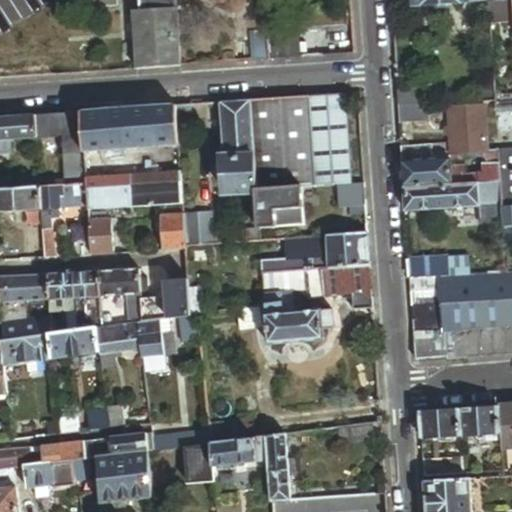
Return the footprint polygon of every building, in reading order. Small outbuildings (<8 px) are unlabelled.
[(40,25),(39,10),(38,0),(37,0),(22,1),(24,32),(40,31),(40,25)] [(176,0),(146,0),(147,8),(141,9),(145,67),(181,65),(176,0)] [(479,0),(480,18),(491,17),(490,0),(479,0)] [(509,0),(491,0),(490,0),(491,17),(492,20),(510,19),(509,0)] [(53,10),(39,10),(40,25),(54,24),(53,10)] [(357,53),(354,23),(267,29),(270,58),(357,53)] [(270,58),(267,29),(250,31),(252,60),(270,58)] [(430,84),(399,86),(400,106),(431,105),(430,84)] [(498,109),(511,108),(511,92),(497,93),(498,109)] [(352,185),(346,93),(309,96),(317,187),(352,185)] [(317,187),(309,96),(252,100),(256,155),(259,191),(317,187)] [(256,155),(252,100),(223,101),(226,157),(256,155)] [(194,115),(193,104),(177,105),(178,122),(185,121),(187,121),(187,116),(194,115)] [(441,119),(441,104),(431,105),(400,106),(402,123),(429,122),(429,120),(441,119)] [(178,122),(177,105),(82,112),(84,128),(85,152),(180,146),(180,141),(178,122)] [(450,109),(453,154),(486,152),(483,107),(450,109)] [(84,128),(82,112),(37,115),(36,115),(37,132),(56,130),(84,128)] [(37,132),(36,115),(0,117),(0,144),(38,141),(37,132)] [(85,152),(84,128),(56,130),(57,137),(68,136),(69,153),(85,152)] [(433,144),(434,152),(447,152),(447,143),(433,144)] [(404,153),(434,152),(433,144),(403,145),(404,153)] [(504,204),(504,207),(511,206),(511,147),(500,148),(500,151),(501,163),(502,172),(502,182),(504,204)] [(500,151),(486,152),(486,161),(491,164),(501,163),(500,151)] [(88,184),(87,179),(85,152),(69,153),(72,185),(88,184)] [(450,159),(449,152),(447,152),(434,152),(404,153),(404,161),(450,159)] [(227,193),(259,191),(256,155),(226,157),(225,157),(227,193)] [(406,187),(454,184),(453,175),(452,159),(450,159),(404,161),(406,187)] [(487,173),(502,172),(501,163),(491,164),(486,161),(487,173)] [(135,168),(136,175),(161,174),(160,166),(135,168)] [(89,201),(183,194),(182,172),(161,174),(136,175),(87,179),(88,184),(89,201)] [(453,175),(454,184),(481,183),(480,174),(453,175)] [(21,189),(40,187),(40,178),(39,175),(27,175),(27,181),(21,182),(21,189)] [(56,177),(40,178),(40,187),(56,186),(56,177)] [(482,205),(504,204),(502,182),(481,183),(482,205)] [(481,183),(454,184),(406,187),(407,209),(482,205),(481,183)] [(89,201),(88,184),(72,185),(56,186),(40,187),(42,213),(61,211),(89,209),(89,201)] [(0,215),(42,213),(40,187),(21,189),(0,190),(0,215)] [(184,204),(183,194),(89,201),(89,209),(90,211),(157,206),(184,204)] [(346,218),(368,217),(367,203),(346,204),(346,218)] [(184,214),(184,204),(157,206),(158,215),(184,214)] [(61,211),(42,213),(43,220),(53,220),(62,219),(61,211)] [(215,244),(214,232),(213,213),(184,215),(186,246),(215,244)] [(187,249),(186,246),(184,215),(184,214),(158,215),(161,251),(187,249)] [(45,259),(56,258),(53,220),(43,220),(45,251),(45,259)] [(73,257),(93,255),(90,226),(90,223),(71,224),(73,257)] [(93,255),(115,254),(113,224),(90,226),(93,255)] [(262,241),(261,229),(233,231),(234,243),(262,241)] [(214,232),(215,244),(234,243),(233,231),(214,232)] [(371,265),(369,233),(328,236),(328,237),(329,255),(317,256),(308,257),(308,270),(371,265)] [(315,238),(317,256),(329,255),(328,237),(315,238)] [(449,359),(511,354),(511,326),(443,330),(440,283),(463,281),(462,273),(511,270),(511,251),(411,257),(417,358),(449,356),(449,359)] [(264,273),(298,271),(308,270),(308,257),(269,260),(263,260),(264,273)] [(373,290),(371,265),(308,270),(298,271),(299,285),(299,292),(309,299),(354,293),(373,290)] [(139,276),(138,269),(100,272),(102,297),(134,294),(141,294),(139,276)] [(511,270),(462,273),(463,281),(440,283),(443,330),(511,326),(511,270)] [(299,285),(298,271),(264,273),(265,287),(299,285)] [(102,297),(100,272),(74,273),(75,299),(102,297)] [(75,299),(74,273),(49,275),(51,300),(75,299)] [(51,300),(49,275),(0,278),(0,287),(0,290),(1,303),(19,302),(51,300)] [(148,275),(139,276),(141,294),(141,299),(149,297),(149,293),(150,293),(148,275)] [(178,318),(191,317),(189,286),(188,278),(167,280),(166,279),(167,296),(169,319),(178,318)] [(198,316),(207,314),(205,285),(189,286),(191,317),(198,316)] [(265,287),(266,295),(282,294),(284,303),(285,314),(301,313),(299,292),(299,285),(265,287)] [(374,308),(373,290),(354,293),(355,308),(374,308)] [(139,324),(143,323),(141,299),(141,294),(134,294),(132,314),(131,323),(131,325),(139,324)] [(282,294),(266,295),(266,306),(284,303),(282,294)] [(143,323),(160,321),(169,319),(167,296),(149,297),(141,299),(143,323)] [(102,297),(75,299),(77,314),(77,321),(96,319),(98,329),(104,328),(102,297)] [(20,317),(19,302),(1,303),(3,331),(4,343),(13,341),(12,317),(20,317)] [(284,303),(266,306),(266,307),(267,315),(269,330),(270,344),(325,340),(324,329),(323,311),(301,313),(285,314),(284,303)] [(333,310),(323,311),(324,329),(335,328),(333,310)] [(77,314),(67,314),(67,323),(77,321),(77,314)] [(105,327),(131,323),(132,314),(105,317),(105,327)] [(191,317),(178,318),(181,344),(201,342),(198,316),(191,317)] [(78,332),(98,329),(96,319),(77,321),(78,332)] [(60,335),(78,332),(77,321),(67,323),(60,324),(60,335)] [(164,355),(160,321),(143,323),(139,324),(140,332),(143,350),(144,358),(164,355)] [(53,325),(32,328),(33,339),(49,336),(54,336),(53,325)] [(99,338),(98,329),(78,332),(60,335),(54,336),(49,336),(53,362),(101,354),(99,338)] [(143,350),(140,332),(99,338),(101,354),(102,356),(143,350)] [(53,362),(49,336),(33,339),(13,341),(4,343),(2,343),(5,369),(53,362)] [(0,396),(8,395),(5,369),(2,343),(0,343),(0,396)] [(144,358),(146,371),(166,368),(164,355),(144,358)] [(124,406),(110,408),(110,413),(113,431),(127,429),(124,406)] [(511,406),(501,407),(503,433),(505,432),(505,441),(506,449),(511,448),(511,406)] [(503,433),(501,407),(462,410),(464,435),(487,434),(503,433)] [(464,435),(462,410),(421,412),(423,438),(464,435)] [(94,433),(113,431),(110,413),(92,416),(94,433)] [(82,435),(80,416),(60,418),(61,423),(63,437),(82,435)] [(252,438),(251,419),(213,424),(215,443),(252,438)] [(61,423),(47,424),(49,438),(63,437),(61,423)] [(370,425),(338,429),(340,448),(373,444),(370,425)] [(14,442),(21,442),(20,427),(12,428),(14,442)] [(187,448),(213,444),(212,432),(157,439),(158,451),(187,448)] [(307,433),(288,435),(289,442),(293,445),(308,443),(307,433)] [(488,442),(503,441),(503,433),(487,434),(488,442)] [(150,452),(157,451),(155,435),(147,436),(150,452)] [(289,442),(288,435),(269,437),(271,462),(274,503),(288,502),(293,501),(289,442)] [(150,452),(147,436),(112,441),(114,456),(150,452)] [(271,462),(269,437),(257,439),(259,464),(271,462)] [(259,464),(257,439),(213,444),(216,469),(259,464)] [(91,443),(85,444),(87,460),(90,459),(93,459),(91,443)] [(85,444),(42,449),(44,465),(53,464),(73,461),(87,460),(85,444)] [(216,469),(213,444),(187,448),(187,449),(188,463),(189,483),(217,481),(216,469)] [(188,463),(187,449),(150,453),(151,468),(188,463)] [(33,466),(30,450),(0,453),(0,470),(16,468),(26,467),(33,466)] [(150,453),(150,452),(114,456),(98,458),(101,493),(102,504),(153,498),(151,468),(150,453)] [(464,471),(463,455),(426,458),(428,474),(464,471)] [(92,475),(90,459),(87,460),(73,461),(75,477),(92,475)] [(73,461),(53,464),(56,486),(56,488),(76,485),(75,477),(73,461)] [(44,465),(33,466),(26,467),(29,489),(36,488),(47,487),(56,486),(53,464),(44,465)] [(16,468),(0,470),(0,489),(18,487),(16,468)] [(473,511),(472,479),(426,483),(427,511),(473,511)] [(0,511),(20,511),(18,487),(0,489),(0,511)] [(49,497),(47,487),(36,488),(37,498),(49,497)] [(102,511),(102,504),(101,493),(82,495),(83,511),(102,511)]
